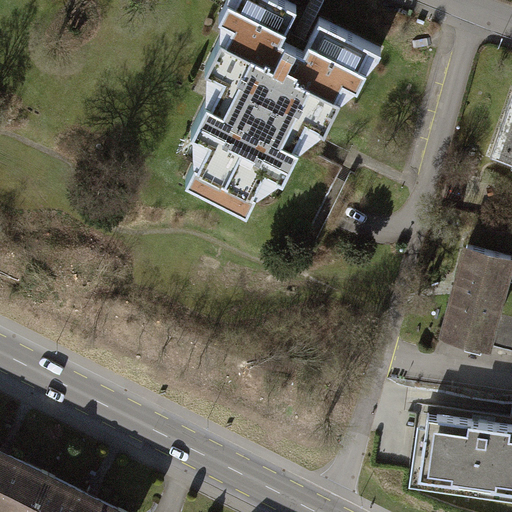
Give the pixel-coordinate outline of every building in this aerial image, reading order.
[(292,5),(281,0),(222,0),(215,15),(228,22),(222,36),(217,35),(201,65),(218,74),(208,99),(203,98),(188,128),(205,138),(194,160),(191,159),(182,177),(243,207),(251,190),(249,187),(259,166),(279,174),(294,144),(289,140),(302,118),(320,126),(336,95),(331,92),(339,78),(353,85),(362,66),(356,63),(366,42),(316,17),(300,48),(277,36),(292,5)] [(511,91),(490,154),(511,161),(511,91)] [(496,311),(511,255),(468,243),(445,330),(488,342),(496,311)] [(511,424),(428,413),(420,470),(455,475),(454,479),(471,482),(470,488),(479,489),(480,483),(496,485),(497,480),(511,481),(511,424)] [(0,511),(29,511),(50,472),(0,447),(0,511)] [(130,511),(50,472),(30,511),(130,511)]
